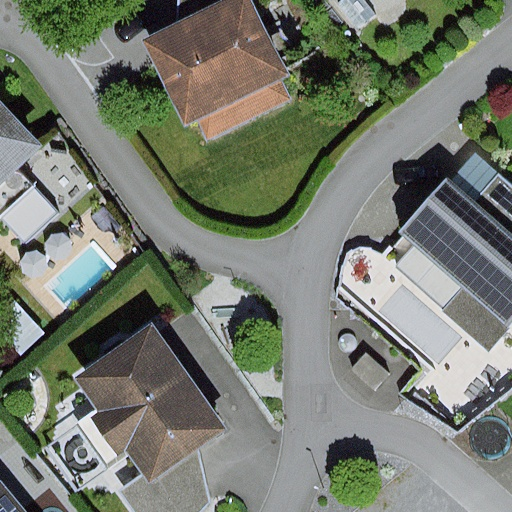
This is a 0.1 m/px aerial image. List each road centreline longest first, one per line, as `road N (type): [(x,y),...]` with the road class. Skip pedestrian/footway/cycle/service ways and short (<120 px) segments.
road 1 (residential): [(290,268),(178,240),(6,0)]
road 2 (residential): [(511,61),(369,167),(290,268)]
road 3 (residential): [(306,432),(409,439),(506,511)]
road 4 (residential): [(290,268),(306,432)]
